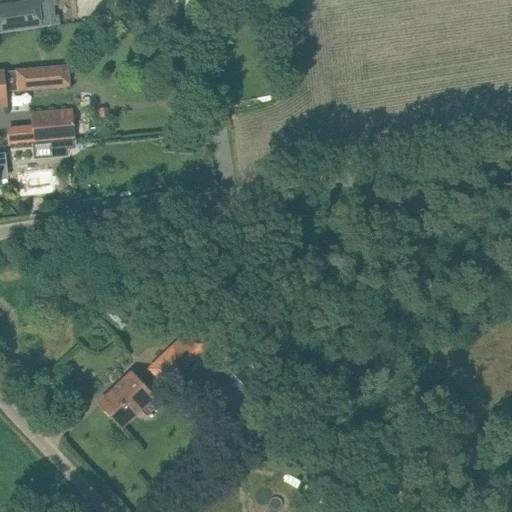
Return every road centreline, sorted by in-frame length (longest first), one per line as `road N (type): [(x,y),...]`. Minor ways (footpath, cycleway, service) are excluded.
road 1 (unclassified): [(0,231),(511,152)]
road 2 (unclassified): [(107,511),(0,396)]
